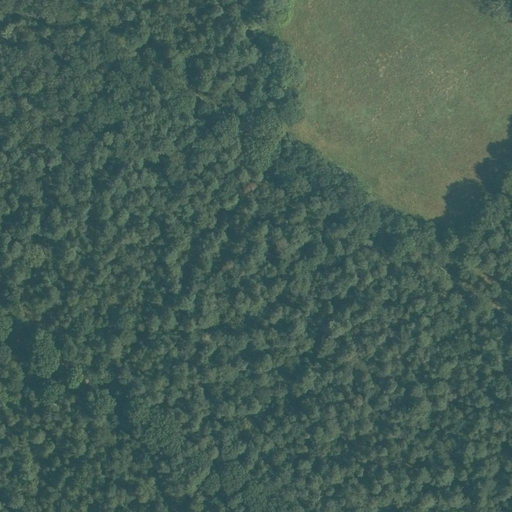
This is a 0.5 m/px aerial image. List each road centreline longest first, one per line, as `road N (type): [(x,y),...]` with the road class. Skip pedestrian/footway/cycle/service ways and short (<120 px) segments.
road 1 (track): [(148,56),(0,277)]
road 2 (track): [(446,262),(239,119)]
